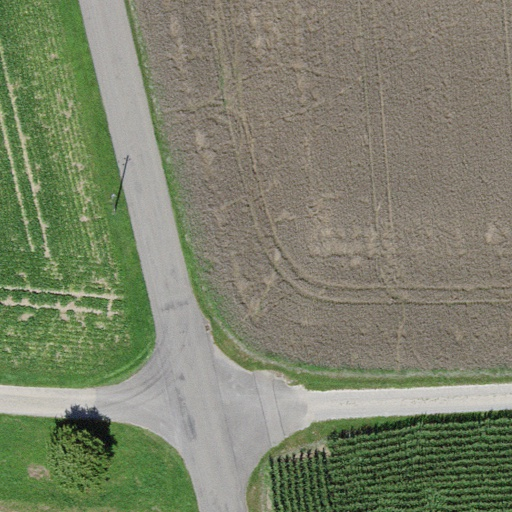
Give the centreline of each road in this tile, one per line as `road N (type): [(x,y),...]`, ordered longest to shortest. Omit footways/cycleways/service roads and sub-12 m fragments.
road 1 (unclassified): [(227,511),(109,0)]
road 2 (track): [(0,396),(204,413),(511,395)]
